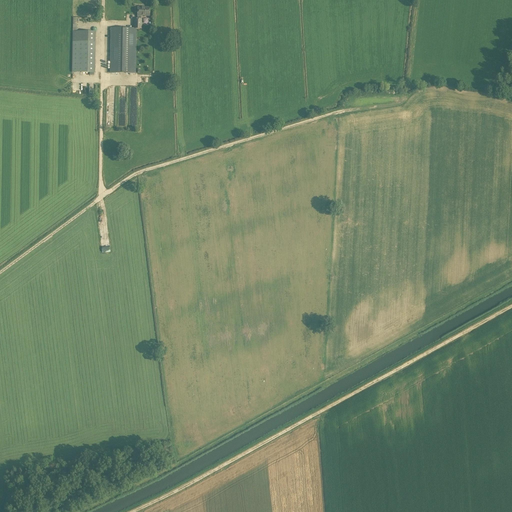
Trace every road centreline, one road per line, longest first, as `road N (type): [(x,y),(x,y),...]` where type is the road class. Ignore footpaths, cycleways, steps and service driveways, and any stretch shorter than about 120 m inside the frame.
road 1 (track): [(511,282),(81,511)]
road 2 (track): [(129,511),(511,305)]
